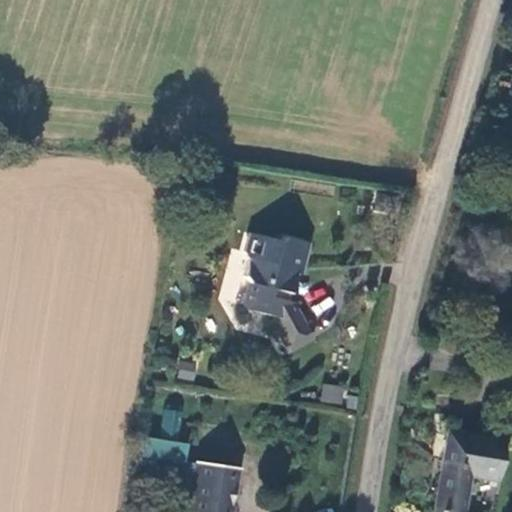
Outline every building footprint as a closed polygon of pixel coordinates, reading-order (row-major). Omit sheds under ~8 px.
[(242,250),(249,260),(243,280),(246,280),(241,300),(244,310),(271,318),(270,323),(285,352),(309,337),(292,305),(290,306),(284,305),(284,296),(291,296),(296,274),(297,275),(306,240),(281,234),(275,238),(246,231),(242,250)] [(340,390),(318,387),(318,400),(338,402),(340,390)] [(164,412),(159,439),(175,441),(179,414),(164,412)] [(452,511),(458,477),(485,482),(492,442),(436,433),(422,511),(452,511)] [(231,511),(239,465),(198,459),(190,511),(231,511)]
